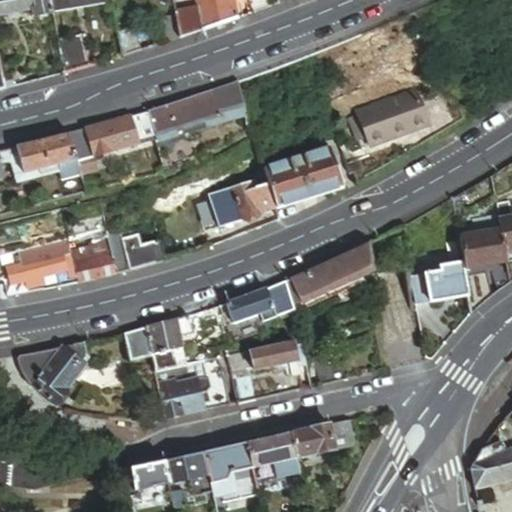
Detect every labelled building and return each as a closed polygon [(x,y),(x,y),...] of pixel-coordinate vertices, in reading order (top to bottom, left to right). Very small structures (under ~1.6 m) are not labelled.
[(0,0),(0,17),(40,9),(37,0),(0,0)] [(43,26),(57,22),(52,0),(37,0),(40,9),(43,26)] [(54,0),(58,22),(115,11),(112,0),(54,0)] [(205,32),(199,0),(192,0),(176,3),(179,17),(183,39),(205,32)] [(199,0),(205,32),(240,19),(237,0),(199,0)] [(248,0),(255,12),(268,8),(266,0),(248,0)] [(163,46),(183,39),(179,17),(159,20),(163,46)] [(125,59),(144,52),(139,29),(121,35),(125,59)] [(91,66),(85,36),(62,40),(68,72),(91,66)] [(239,85),(214,93),(221,116),(246,110),(239,85)] [(214,93),(169,108),(174,126),(176,132),(221,119),(221,116),(214,93)] [(427,124),(417,94),(357,116),(359,119),(367,141),(370,150),(397,140),(395,135),(427,124)] [(169,108),(151,113),(154,126),(155,131),(174,126),(169,108)] [(154,126),(151,113),(132,118),(136,131),(152,126),(154,126)] [(132,118),(87,130),(94,157),(139,145),(136,131),(132,118)] [(359,119),(349,123),(357,145),(367,141),(359,119)] [(395,135),(397,140),(429,128),(427,124),(395,135)] [(156,141),(152,126),(136,131),(139,145),(156,141)] [(87,130),(70,134),(77,161),(94,157),(87,130)] [(77,161),(70,134),(18,147),(19,150),(22,162),(26,175),(67,164),(77,161)] [(14,164),(22,162),(19,150),(1,155),(2,158),(5,162),(9,164),(14,164)] [(273,210),(341,192),(330,151),(263,169),(267,185),(273,210)] [(81,175),(77,161),(67,164),(69,171),(79,176),(81,175)] [(28,181),(26,175),(22,162),(14,164),(20,183),(28,181)] [(347,177),(350,188),(360,182),(355,163),(340,167),(343,178),(347,177)] [(69,171),(67,164),(26,175),(28,181),(69,171)] [(255,189),(265,186),(260,168),(227,177),(230,188),(253,182),(255,189)] [(267,185),(265,186),(255,189),(253,182),(230,188),(239,221),(258,216),(257,214),(273,210),(267,185)] [(239,221),(230,188),(208,194),(217,227),(239,221)] [(491,206),(494,223),(508,220),(506,204),(491,206)] [(511,219),(508,220),(494,223),(496,233),(500,253),(511,250),(511,219)] [(68,280),(76,279),(73,265),(71,254),(66,232),(23,244),(25,256),(62,247),(66,270),(68,280)] [(126,273),(160,264),(154,233),(119,240),(126,273)] [(463,267),(503,266),(500,253),(496,233),(456,237),(457,239),(462,263),(463,267)] [(455,264),(462,263),(457,239),(446,242),(451,263),(455,262),(455,264)] [(115,276),(126,273),(119,240),(108,242),(111,258),(115,276)] [(111,258),(108,242),(108,241),(98,242),(99,249),(101,260),(111,258)] [(56,273),(66,270),(62,247),(25,256),(6,261),(11,283),(27,280),(28,287),(43,283),(42,276),(56,273)] [(101,260),(99,249),(71,254),(73,265),(101,260)] [(353,252),(286,280),(294,301),(362,273),(353,252)] [(77,285),(115,276),(111,258),(101,260),(73,265),(76,279),(76,282),(77,285)] [(463,267),(462,263),(455,264),(442,267),(444,272),(407,280),(412,307),(469,294),(463,267)] [(76,282),(76,279),(68,280),(66,270),(56,273),(59,285),(76,282)] [(474,311),(492,296),(486,271),(466,273),(474,311)] [(280,285),(261,292),(269,313),(257,318),(259,326),(288,319),(280,285)] [(260,290),(220,305),(230,328),(257,318),(269,313),(261,292),(260,290)] [(218,323),(215,308),(209,310),(212,325),(215,324),(218,323)] [(184,318),(141,329),(148,359),(151,373),(175,367),(174,361),(172,350),(181,348),(179,337),(188,335),(184,318)] [(148,359),(141,329),(121,334),(127,362),(148,359)] [(289,342),(295,368),(302,366),(295,340),(289,342)] [(289,342),(223,357),(227,373),(249,367),(250,373),(285,364),(288,378),(297,376),(295,368),(289,342)] [(81,344),(57,349),(59,351),(76,365),(83,357),(81,344)] [(184,359),(181,348),(172,350),(174,361),(184,359)] [(20,377),(27,388),(59,351),(57,349),(13,358),(15,366),(20,377)] [(45,404),(52,407),(62,394),(61,393),(81,369),(76,365),(59,351),(27,388),(32,393),(38,399),(45,404)] [(183,366),(185,365),(184,359),(174,361),(175,367),(183,366)] [(185,365),(183,366),(186,378),(194,377),(194,378),(202,376),(208,379),(204,361),(185,365)] [(186,378),(183,366),(175,367),(151,373),(160,420),(201,411),(200,405),(194,378),(194,377),(186,378)] [(202,376),(194,378),(200,405),(208,403),(206,393),(209,387),(208,379),(202,376)] [(229,380),(234,404),(251,400),(246,376),(229,380)] [(346,421),(326,425),(331,448),(349,445),(351,444),(346,421)] [(326,425),(288,433),(293,456),(300,455),(331,448),(326,425)] [(293,456),(288,433),(244,442),(249,466),(293,456)] [(249,466),(244,442),(201,451),(205,474),(207,483),(222,480),(225,471),(249,466)] [(477,470),(511,455),(506,445),(488,453),(477,470)] [(205,474),(201,451),(161,459),(165,483),(205,474)] [(476,473),(480,492),(511,483),(511,454),(511,455),(477,470),(476,472),(476,473)] [(297,472),(294,462),(293,456),(249,466),(253,482),(297,472)] [(165,483),(161,459),(127,467),(132,490),(165,483)] [(297,472),(308,470),(305,459),(301,460),(294,462),(297,472)] [(210,496),(254,487),(253,482),(249,466),(225,471),(222,480),(207,483),(210,496)] [(127,467),(121,468),(124,492),(132,490),(127,467)]
